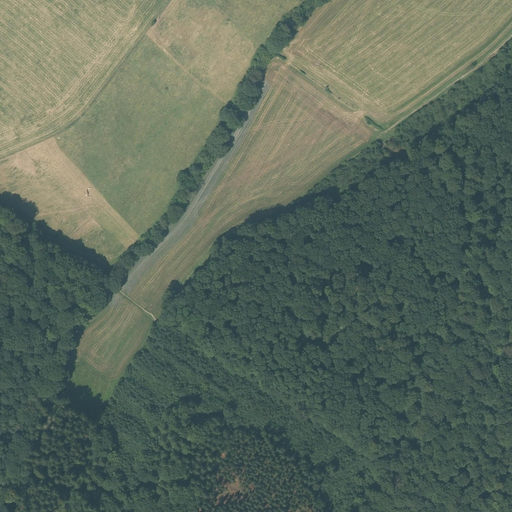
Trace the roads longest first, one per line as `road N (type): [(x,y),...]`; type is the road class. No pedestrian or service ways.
road 1 (track): [(73,321),(17,428),(0,498)]
road 2 (track): [(470,216),(356,237),(282,237)]
road 3 (track): [(511,34),(383,133)]
